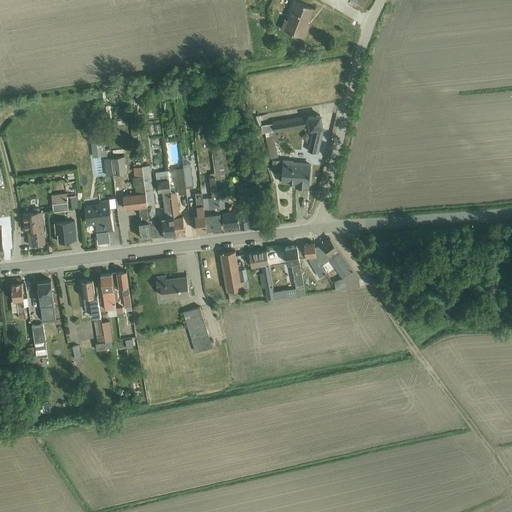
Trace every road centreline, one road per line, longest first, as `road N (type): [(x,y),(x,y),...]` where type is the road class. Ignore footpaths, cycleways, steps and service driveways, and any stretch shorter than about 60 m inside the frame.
road 1 (tertiary): [(321,230),(0,266)]
road 2 (unclassified): [(380,0),(358,56),(321,230)]
road 3 (tertiary): [(511,213),(321,230)]
